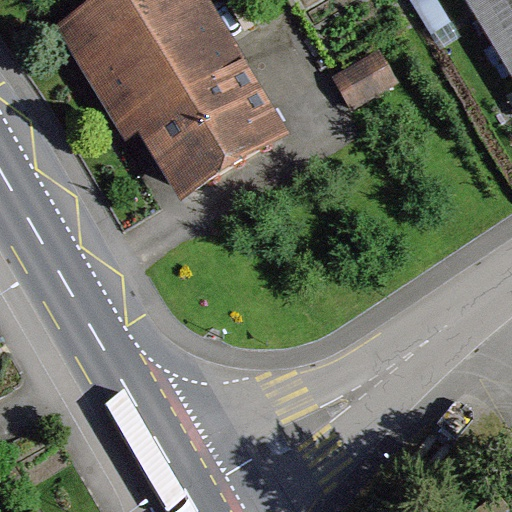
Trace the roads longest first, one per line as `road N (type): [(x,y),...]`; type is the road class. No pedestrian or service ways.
road 1 (unclassified): [(186,493),(308,425),(511,292)]
road 2 (primary): [(0,168),(186,493)]
